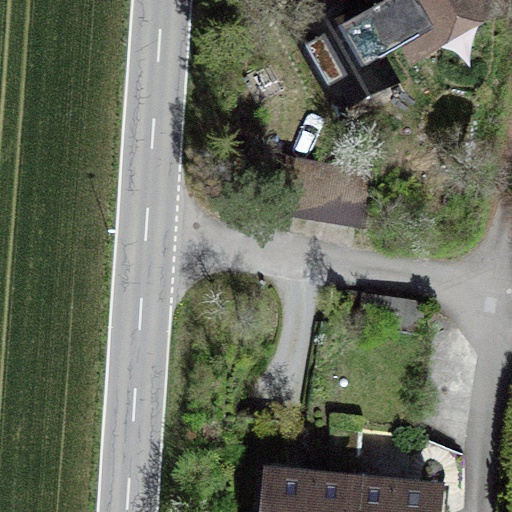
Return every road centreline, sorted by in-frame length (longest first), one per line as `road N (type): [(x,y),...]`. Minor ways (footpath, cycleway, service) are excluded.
road 1 (residential): [(145,227),(511,292)]
road 2 (tertiary): [(125,511),(145,227)]
road 3 (tertiary): [(145,227),(161,0)]
road 4 (residential): [(511,315),(494,458),(497,511)]
